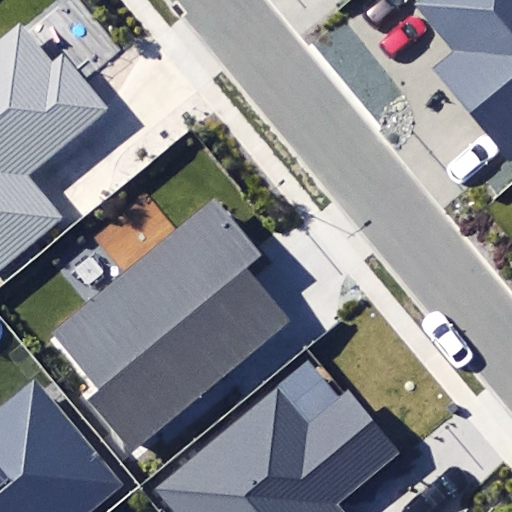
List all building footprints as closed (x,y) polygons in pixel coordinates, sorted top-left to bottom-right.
[(437,68),(510,158),(511,156),(511,0),(416,0),(414,2),(455,53),(437,68)] [(0,44),(0,267),(66,215),(35,176),(114,113),(65,54),(51,66),(20,28),(0,44)] [(51,334),(97,389),(87,397),(131,449),(291,317),(248,267),(262,256),(214,199),(51,334)] [(339,511),(332,503),(397,452),(347,389),(337,396),(311,363),(154,485),(175,511),(339,511)] [(0,511),(86,511),(118,487),(34,383),(0,410),(0,511)]
